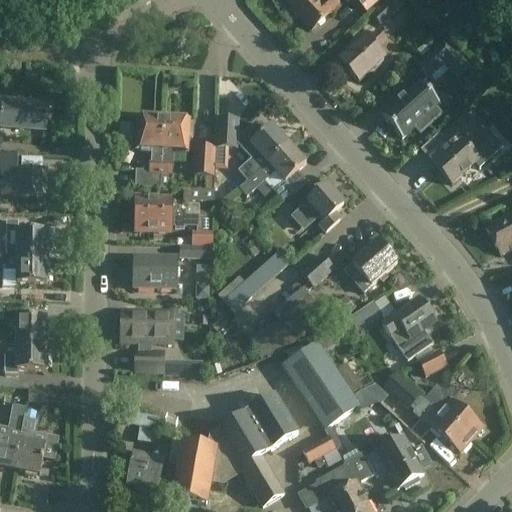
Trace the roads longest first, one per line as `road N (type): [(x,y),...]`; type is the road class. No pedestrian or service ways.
road 1 (unclassified): [(511,370),(461,274),(208,0)]
road 2 (residential): [(94,511),(97,45)]
